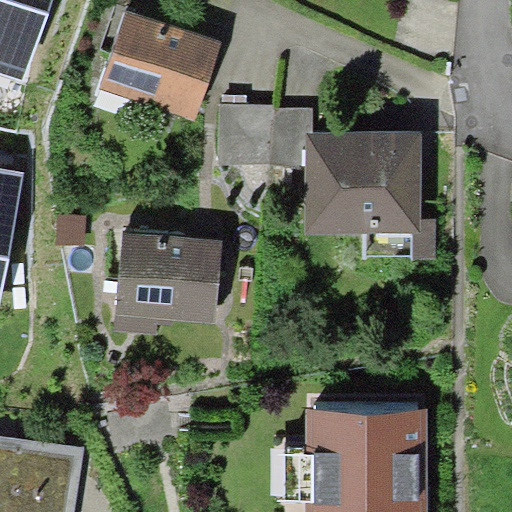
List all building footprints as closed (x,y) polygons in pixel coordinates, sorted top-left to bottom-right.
[(47,0),(0,0),(0,67),(23,75),(47,0)] [(136,97),(190,115),(216,40),(121,7),(91,95),(132,109),(136,97)] [(239,164),(242,104),(215,103),(213,163),(239,164)] [(269,105),(242,104),(239,164),(266,165),(269,105)] [(307,220),(409,221),(409,134),(308,133),(307,220)] [(0,233),(10,178),(0,176),(0,233)] [(210,319),(218,239),(118,230),(110,309),(210,319)] [(313,511),(430,511),(430,411),(313,412),(313,511)] [(0,511),(73,511),(83,453),(0,440),(0,511)]
